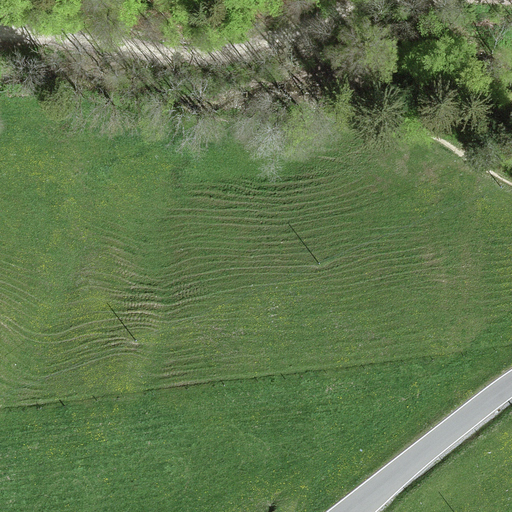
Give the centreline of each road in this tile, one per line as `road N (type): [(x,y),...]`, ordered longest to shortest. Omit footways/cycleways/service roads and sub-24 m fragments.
road 1 (track): [(375,0),(215,54),(0,30)]
road 2 (tertiary): [(348,511),(511,383)]
